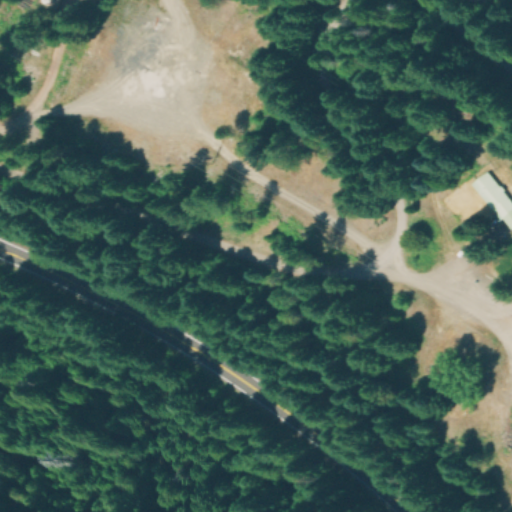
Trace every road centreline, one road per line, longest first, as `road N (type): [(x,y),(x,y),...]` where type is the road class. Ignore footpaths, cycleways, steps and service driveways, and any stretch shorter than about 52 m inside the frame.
road 1 (residential): [(511,76),(405,0),(314,27),(317,76),(368,142),(401,225),(389,273)]
road 2 (primary): [(0,247),(184,339),(335,446),(404,511)]
road 3 (residential): [(0,174),(293,269),(389,273)]
road 4 (residential): [(511,352),(457,291),(389,273)]
